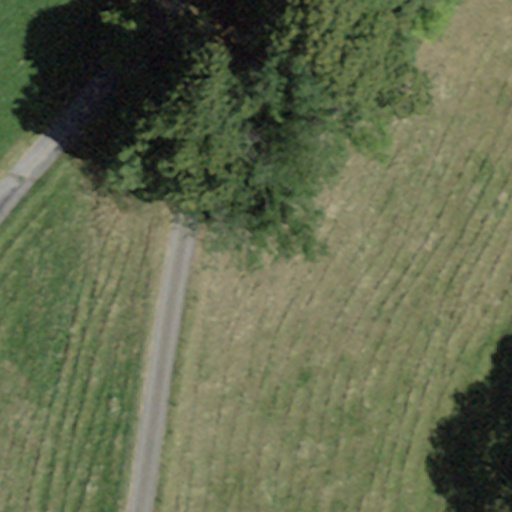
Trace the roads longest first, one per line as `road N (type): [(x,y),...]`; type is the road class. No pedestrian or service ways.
road 1 (unclassified): [(140,511),(197,166),(224,75),(259,0)]
road 2 (unclassified): [(181,0),(0,207)]
